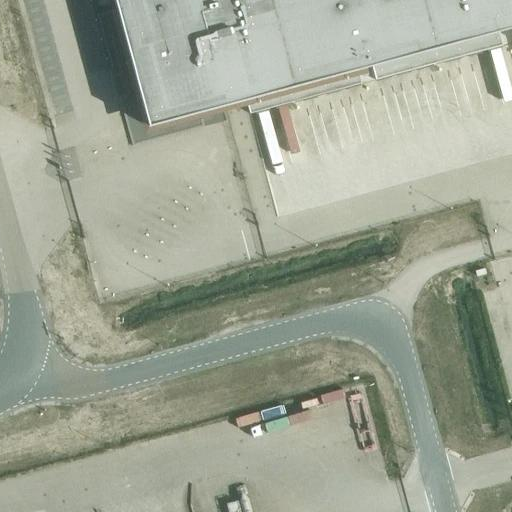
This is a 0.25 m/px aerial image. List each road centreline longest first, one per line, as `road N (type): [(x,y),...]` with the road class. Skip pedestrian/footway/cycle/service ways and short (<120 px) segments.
road 1 (unclassified): [(13,378),(88,387),(311,327),(369,329),(405,371),(443,511)]
road 2 (unknown): [(1,227),(87,182),(118,178),(149,186),(187,219),(252,246),(511,156)]
road 3 (unknown): [(0,504),(116,471),(235,474),(363,490),(511,460)]
road 4 (unknown): [(0,167),(70,142),(88,118),(94,92),(67,0)]
road 5 (unknown): [(511,240),(402,277),(375,299),(359,327)]
road 6 (unclassified): [(0,220),(27,342),(13,378)]
